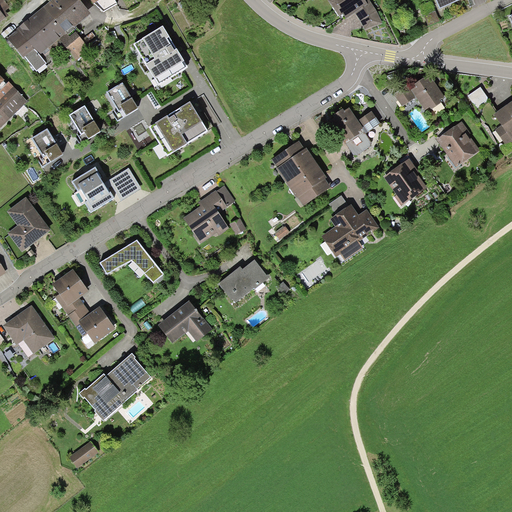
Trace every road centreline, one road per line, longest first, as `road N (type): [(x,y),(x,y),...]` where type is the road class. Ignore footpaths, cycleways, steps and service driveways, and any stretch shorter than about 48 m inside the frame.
road 1 (residential): [(0,299),(393,55)]
road 2 (track): [(511,225),(446,276),(356,384),(352,424),(380,511)]
road 3 (residential): [(253,0),(325,40),(393,55)]
road 4 (residential): [(393,55),(501,0)]
road 5 (residential): [(511,73),(393,55)]
